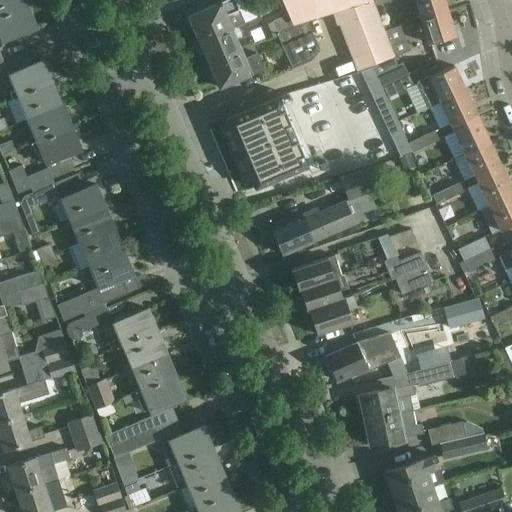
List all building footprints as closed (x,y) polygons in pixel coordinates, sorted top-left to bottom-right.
[(0,0),(0,15),(26,5),(24,0),(0,0)] [(216,34),(244,22),(234,0),(225,0),(188,16),(198,38),(215,31),(216,34)] [(305,18),(331,11),(336,26),(338,25),(356,71),(393,56),(383,29),(371,0),(365,0),(364,0),(282,0),(288,14),(292,22),(305,18)] [(414,0),(420,18),(447,10),(443,0),(414,0)] [(26,5),(0,15),(0,38),(1,42),(36,28),(26,5)] [(447,10),(420,18),(428,44),(455,35),(447,10)] [(261,26),(266,38),(276,34),(294,26),(292,22),(288,14),(261,26)] [(312,32),(305,18),(292,22),(294,26),(276,34),(281,45),(312,32)] [(215,31),(198,38),(210,66),(227,59),(225,55),(239,49),(231,29),(244,23),(244,22),(216,34),(215,31)] [(281,45),(292,69),(309,63),(320,50),(312,32),(281,45)] [(253,43),(239,49),(225,55),(227,59),(210,66),(219,88),(264,69),(253,43)] [(372,66),(381,86),(408,74),(402,63),(397,65),(393,56),(372,66)] [(24,67),(8,74),(15,90),(10,93),(13,99),(18,97),(52,83),(53,83),(52,82),(48,84),(44,75),(48,73),(42,61),(43,61),(43,60),(24,67)] [(440,102),(465,90),(454,66),(429,77),(429,76),(416,82),(427,107),(440,102)] [(364,79),(375,74),(371,67),(360,71),(364,79)] [(367,86),(378,81),(375,74),(364,79),(367,86)] [(408,74),(381,86),(386,98),(413,86),(408,74)] [(370,93),(381,88),(378,81),(367,86),(370,93)] [(52,83),(18,97),(25,113),(27,119),(37,115),(42,113),(61,105),(62,105),(61,104),(57,106),(54,97),(57,95),(52,83)] [(374,100),(385,95),(381,88),(370,93),(374,100)] [(440,102),(451,126),(476,114),(465,90),(440,102)] [(377,107),(388,102),(385,95),(374,100),(377,107)] [(279,97),(225,119),(254,189),(307,167),(279,97)] [(380,114),(391,109),(388,102),(377,107),(380,114)] [(37,115),(27,119),(36,141),(71,127),(71,126),(67,128),(62,116),(65,114),(61,105),(42,113),(37,115)] [(384,121),(395,116),(391,109),(380,114),(384,121)] [(476,114),(451,126),(464,154),(489,142),(476,114)] [(387,128),(398,123),(395,116),(384,121),(387,128)] [(391,136),(401,130),(398,123),(387,128),(391,136)] [(36,141),(31,143),(34,150),(39,148),(46,164),(67,155),(80,149),(80,148),(76,150),(71,138),(74,136),(70,127),(71,127),(36,141)] [(394,143),(405,138),(401,130),(391,136),(394,143)] [(438,140),(434,131),(421,137),(425,146),(438,140)] [(421,137),(407,143),(412,153),(425,146),(421,137)] [(397,150),(408,145),(405,138),(394,143),(397,150)] [(15,150),(11,140),(0,144),(0,153),(1,156),(15,150)] [(476,180),(502,168),(489,142),(464,154),(476,180)] [(397,150),(400,156),(412,153),(408,145),(397,150)] [(411,156),(400,160),(404,169),(414,166),(411,156)] [(21,165),(7,171),(17,194),(52,179),(48,168),(26,177),(21,165)] [(489,206),(511,194),(511,189),(502,168),(476,180),(489,206)] [(347,199),(348,200),(355,197),(367,193),(359,170),(339,177),(347,199)] [(70,221),(104,207),(95,184),(84,188),(78,173),(32,192),(37,204),(58,195),(70,221)] [(0,204),(0,221),(18,216),(7,182),(0,183),(0,202),(1,204),(0,204)] [(450,198),(463,191),(461,187),(459,182),(445,189),(450,198)] [(437,204),(450,198),(445,189),(432,195),(437,204)] [(511,194),(489,206),(489,207),(480,211),(491,234),(511,224),(511,194)] [(355,223),(365,219),(355,197),(348,200),(347,199),(345,200),(315,213),(316,214),(304,220),(303,216),(291,222),(272,229),(283,254),(355,223)] [(79,243),(114,229),(104,207),(70,221),(79,243)] [(18,216),(0,221),(0,236),(12,232),(19,254),(30,250),(18,216)] [(114,229),(79,243),(88,266),(123,251),(114,229)] [(416,241),(411,229),(388,236),(392,245),(394,250),(416,241)] [(392,245),(388,236),(379,240),(385,254),(394,250),(392,245)] [(457,249),(463,261),(490,248),(484,237),(457,249)] [(40,259),(53,253),(49,243),(36,249),(40,259)] [(490,248),(463,261),(468,272),(495,259),(490,248)] [(511,265),(511,250),(498,257),(504,269),(511,265)] [(133,273),(123,251),(88,266),(99,292),(59,309),(61,315),(66,319),(104,303),(128,293),(122,278),(133,273)] [(424,262),(420,252),(398,261),(402,271),(424,262)] [(53,253),(40,259),(44,269),(58,264),(53,253)] [(291,269),(298,290),(334,278),(334,277),(341,275),(337,263),(334,255),(327,258),(327,257),(291,269)] [(402,271),(398,261),(389,265),(395,279),(405,276),(402,271)] [(402,271),(405,276),(411,290),(433,281),(424,262),(402,271)] [(17,291),(44,283),(39,269),(13,278),(17,291)] [(342,274),(341,275),(334,277),(334,278),(298,290),(299,290),(306,309),(342,297),(342,296),(349,294),(342,274)] [(411,290),(405,276),(395,279),(401,294),(411,290)] [(44,321),(56,317),(44,283),(17,291),(21,305),(37,300),(44,321)] [(342,297),(306,309),(308,309),(316,334),(352,323),(347,308),(365,303),(360,290),(349,294),(342,296),(342,297)] [(449,328),(485,318),(479,297),(443,308),(449,328)] [(111,350),(122,346),(157,331),(147,308),(130,315),(124,301),(68,323),(66,329),(70,341),(82,336),(80,332),(111,319),(119,338),(108,343),(111,350)] [(0,334),(11,331),(2,304),(0,305),(0,334)] [(507,320),(511,317),(511,305),(489,317),(503,310),(507,320)] [(503,310),(489,317),(493,326),(511,317),(507,320),(503,310)] [(429,329),(426,315),(399,323),(402,336),(429,329)] [(46,363),(70,356),(60,328),(37,336),(46,363)] [(11,331),(0,334),(0,364),(19,358),(16,347),(11,331)] [(157,331),(122,346),(131,368),(166,353),(157,331)] [(344,348),(325,356),(337,381),(350,375),(351,378),(369,370),(410,352),(404,338),(393,342),(389,333),(357,342),(344,348)] [(140,390),(175,375),(166,353),(131,368),(140,390)] [(75,371),(70,356),(46,363),(52,379),(75,371)] [(462,358),(414,371),(418,386),(466,374),(462,358)] [(80,369),(86,387),(106,379),(105,377),(99,380),(93,364),(80,369)] [(185,398),(175,375),(140,390),(122,398),(124,403),(137,398),(143,411),(148,409),(150,412),(185,398)] [(0,422),(21,416),(17,403),(48,393),(44,379),(0,392),(0,422)] [(106,379),(86,387),(94,410),(97,409),(114,401),(106,379)] [(364,420),(413,410),(409,395),(415,394),(413,384),(393,388),(393,387),(358,395),(364,420)] [(413,410),(364,420),(369,446),(389,441),(404,438),(403,437),(423,433),(421,423),(416,424),(413,410)] [(66,423),(71,437),(97,429),(92,413),(66,423)] [(26,431),(21,416),(0,422),(0,440),(3,451),(44,438),(41,426),(26,431)] [(104,435),(108,447),(156,427),(152,416),(104,435)] [(462,422),(462,421),(427,429),(431,445),(440,443),(466,436),(462,422)] [(467,421),(462,422),(466,436),(482,432),(483,432),(482,428),(467,421)] [(161,443),(170,466),(212,448),(203,425),(161,443)] [(156,427),(108,447),(113,458),(161,438),(156,427)] [(97,429),(71,437),(77,452),(102,443),(97,429)] [(440,444),(443,458),(486,448),(482,433),(482,432),(466,436),(440,443),(440,444)] [(27,460),(8,466),(16,492),(31,488),(43,484),(56,480),(68,476),(63,460),(69,458),(66,448),(49,453),(27,460)] [(187,485),(221,470),(212,448),(170,466),(169,467),(177,489),(187,485)] [(385,472),(394,499),(431,487),(426,471),(438,466),(435,456),(422,460),(422,459),(385,472)] [(187,485),(196,507),(231,493),(221,470),(187,485)] [(31,488),(16,492),(22,511),(48,511),(66,507),(62,496),(61,496),(56,480),(43,484),(31,488)] [(140,490),(136,480),(123,485),(126,495),(140,490)] [(97,505),(121,498),(116,482),(92,489),(97,505)] [(437,502),(431,487),(394,499),(398,511),(443,511),(453,509),(449,498),(437,502)] [(480,511),(506,504),(501,489),(459,503),(461,511),(480,511)] [(239,511),(231,493),(196,507),(184,511),(239,511)] [(125,511),(121,498),(97,505),(97,506),(101,505),(102,511),(125,511)]
